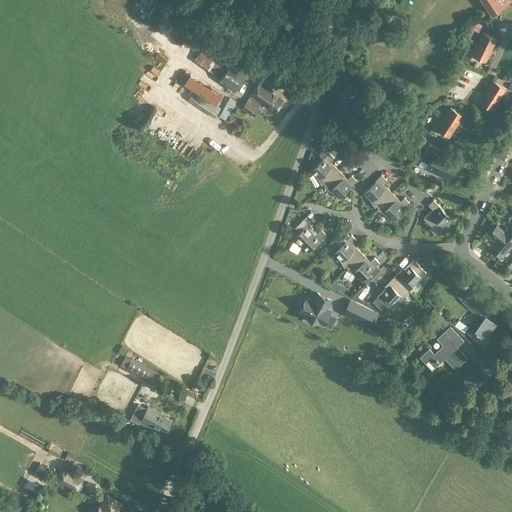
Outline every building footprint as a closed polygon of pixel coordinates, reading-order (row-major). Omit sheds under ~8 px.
[(481,0),(491,14),(500,9),(511,2),(511,1),(510,0),(481,0)] [(471,29),(478,32),(481,25),(474,21),(471,29)] [(496,39),(483,32),(477,44),(491,50),(496,39)] [(472,55),(486,62),(491,50),(477,44),(472,55)] [(227,59),(205,45),(195,60),(216,75),(227,59)] [(220,81),(235,91),(247,73),(232,63),(220,81)] [(190,75),(184,84),(216,105),(222,96),(190,75)] [(493,81),(486,91),(499,99),(506,89),(493,81)] [(255,117),(259,110),(258,108),(262,102),(276,111),(283,100),(272,92),(273,91),(260,82),(249,98),(253,101),(251,104),(247,101),(242,108),(255,117)] [(479,102),(492,110),(499,99),(486,91),(479,102)] [(193,103),(210,114),(215,106),(199,95),(193,103)] [(230,99),(220,117),(226,121),(236,102),(230,99)] [(348,121),(350,124),(346,126),(348,130),(347,130),(348,132),(349,132),(351,136),(362,130),(364,135),(369,133),(365,125),(369,123),(364,113),(368,111),(363,101),(351,107),(354,113),(357,112),(359,116),(356,117),(348,121)] [(463,116),(451,108),(444,118),(456,127),(463,116)] [(184,111),(181,116),(192,123),(195,118),(184,111)] [(488,116),(484,114),(480,122),(484,124),(488,116)] [(436,129),(449,137),(456,127),(444,118),(436,129)] [(158,130),(163,133),(170,123),(165,120),(158,130)] [(232,168),(238,158),(212,142),(202,158),(208,161),(211,156),(232,168)] [(443,151),(429,144),(421,160),(429,164),(427,169),(447,179),(449,180),(453,172),(457,165),(440,157),(443,151)] [(311,171),(316,177),(322,186),(324,184),(325,185),(339,171),(333,165),(333,166),(329,163),(334,158),(329,153),(325,149),(320,155),(323,159),(311,171)] [(325,186),(324,188),(333,193),(339,199),(357,181),(352,176),(347,180),(344,177),(345,176),(339,171),(325,185),(325,186)] [(385,188),(382,185),(387,180),(382,175),(363,193),(369,199),(374,208),(377,206),(377,207),(392,193),(386,187),(385,188)] [(377,210),(385,215),(391,221),(410,203),(405,198),(400,202),(397,199),(397,198),(392,193),(377,207),(378,208),(377,210)] [(429,212),(423,218),(431,226),(429,229),(435,235),(439,232),(441,233),(446,224),(452,218),(433,200),(428,205),(433,210),(430,213),(429,212)] [(308,224),(310,222),(305,217),(295,228),(297,230),(291,236),(294,239),(293,242),(302,247),(308,253),(325,235),(321,230),(316,234),(313,231),(314,230),(308,224)] [(496,242),(491,248),(501,256),(511,244),(511,238),(505,233),(505,232),(497,225),(488,235),(496,242)] [(355,248),(352,245),(357,240),(352,235),(350,236),(347,234),(331,250),(334,253),(333,253),(339,259),(344,268),(347,267),(362,253),(356,247),(355,248)] [(374,276),(371,272),(380,263),(375,258),(370,263),(366,259),(367,258),(362,253),(347,267),(348,268),(347,270),(355,275),(361,281),(363,279),(367,283),(374,276)] [(404,269),(400,272),(399,271),(394,277),(408,291),(409,291),(411,292),(416,283),(427,273),(414,260),(405,270),(404,269)] [(408,291),(394,277),(388,283),(389,283),(385,287),(386,288),(377,297),(390,310),(400,300),(409,294),(407,292),(408,291)] [(467,331),(475,340),(488,337),(487,334),(495,323),(492,320),(496,313),(472,292),(470,294),(461,286),(455,294),(464,302),(470,307),(471,305),(480,312),(467,331)] [(305,316),(319,323),(320,322),(323,324),(331,310),(327,308),(331,300),(317,293),(313,301),(307,298),(300,312),(306,315),(305,316)] [(353,315),(372,325),(378,314),(359,304),(353,315)] [(433,319),(442,329),(448,323),(439,313),(433,319)] [(463,314),(459,320),(469,327),(473,322),(463,314)] [(429,348),(419,357),(432,370),(435,367),(434,366),(445,356),(456,368),(467,358),(453,343),(461,336),(450,325),(436,338),(443,345),(434,354),(429,348)] [(159,373),(132,358),(129,363),(126,368),(126,370),(153,384),(159,373)] [(129,363),(123,360),(120,365),(126,368),(129,363)] [(160,415),(161,413),(148,406),(142,417),(140,416),(137,420),(140,422),(153,429),(154,428),(166,434),(172,421),(160,415)] [(83,480),(61,468),(54,479),(77,492),(83,480)] [(101,502),(95,511),(119,511),(118,511),(123,502),(106,493),(101,502)] [(218,499),(226,509),(233,504),(225,494),(218,499)] [(205,511),(204,511),(206,509),(196,499),(183,511),(205,511)]
